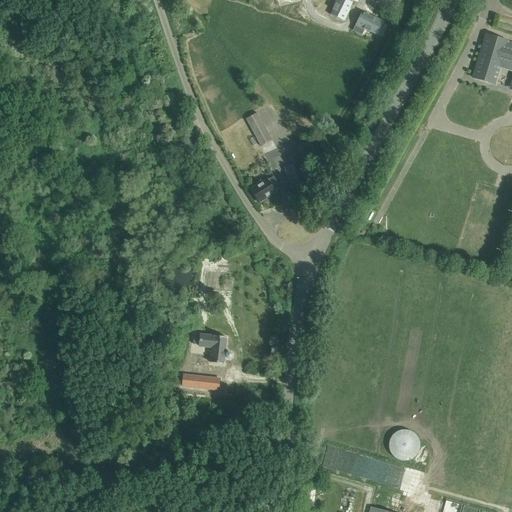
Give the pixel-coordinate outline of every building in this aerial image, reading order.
[(369,13),(363,33),(381,39),(388,19),(369,13)] [(511,40),(489,34),(475,78),(499,85),(505,68),(511,70),(511,42),(511,41),(511,40)] [(257,114),(246,120),(260,146),(272,141),(257,114)] [(293,165),(284,168),(291,187),(300,184),(293,165)] [(274,190),(279,187),(273,177),(268,180),(267,179),(250,190),(258,203),(275,193),(274,190)] [(194,337),(193,345),(199,345),(199,347),(213,348),(211,364),(223,365),(224,358),(227,358),(227,359),(230,359),(232,358),(232,355),(230,353),(228,353),(227,354),(224,353),(226,338),(214,337),(200,336),(200,337),(194,337)] [(222,378),(192,378),(192,390),(222,389),(222,378)] [(393,430),(392,458),(418,459),(419,432),(393,430)] [(309,509),(310,501),(314,501),(316,485),(303,484),(301,508),(309,509)] [(350,511),(352,501),(342,499),(340,510),(350,511)]
